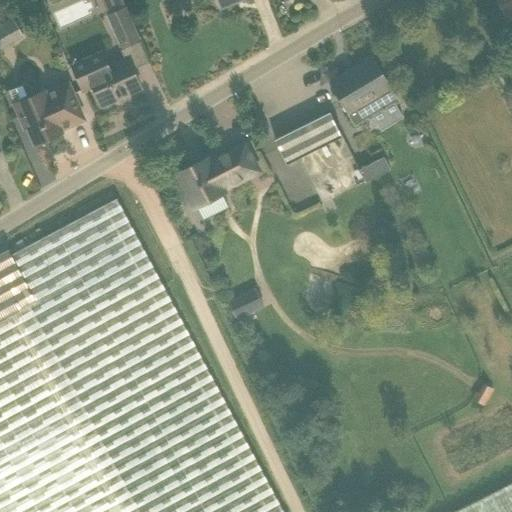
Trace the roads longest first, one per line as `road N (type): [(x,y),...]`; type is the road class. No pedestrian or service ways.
road 1 (unclassified): [(297,511),(125,151)]
road 2 (unclassified): [(125,151),(376,0)]
road 3 (unclassified): [(0,228),(125,151)]
